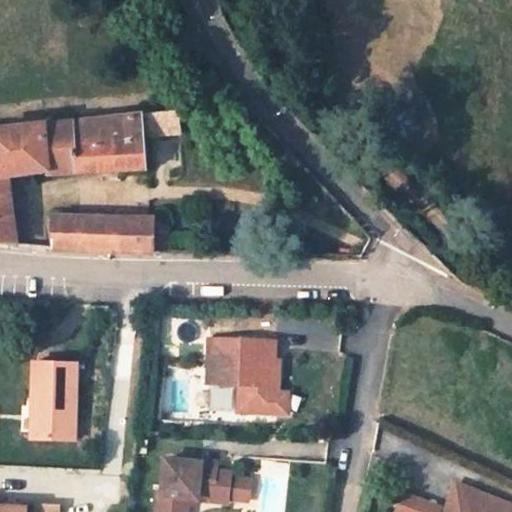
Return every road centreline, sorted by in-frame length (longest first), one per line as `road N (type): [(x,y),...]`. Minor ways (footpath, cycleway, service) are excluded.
road 1 (residential): [(387,277),(0,259)]
road 2 (residential): [(196,0),(244,82),(433,289)]
road 3 (track): [(511,246),(473,236),(310,79),(285,38),(275,0)]
road 4 (residential): [(387,277),(339,511)]
